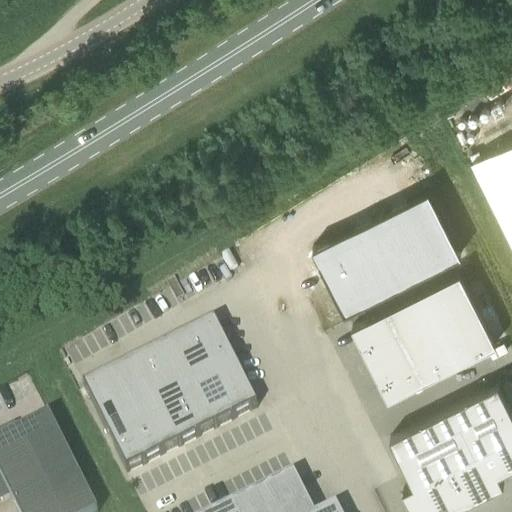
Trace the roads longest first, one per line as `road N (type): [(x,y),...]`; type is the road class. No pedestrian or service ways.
road 1 (primary): [(0,195),(323,0)]
road 2 (unclassified): [(0,90),(166,0)]
